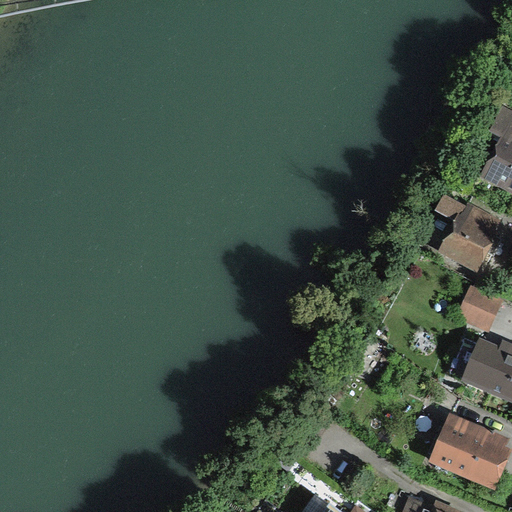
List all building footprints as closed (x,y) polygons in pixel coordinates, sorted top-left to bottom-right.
[(511,110),(500,104),(486,130),(500,137),(480,176),(511,192),(511,110)] [(465,203),(443,192),(434,211),(454,220),(438,252),(479,272),(484,262),(485,262),(494,243),(500,231),(495,229),(501,217),(466,200),(465,203)] [(502,301),(470,287),(456,319),(488,333),(502,301)] [(511,350),(501,346),(481,337),(462,380),(511,401),(511,350)] [(511,342),(503,339),(501,346),(511,350),(511,342)] [(428,462),(495,491),(505,467),(511,450),(511,449),(506,447),(509,439),(449,413),(428,462)] [(302,511),(341,511),(329,503),(329,505),(315,495),(302,511)] [(431,511),(434,505),(409,495),(401,511),(431,511)] [(431,511),(464,511),(465,511),(456,508),(436,500),(434,505),(431,511)]
